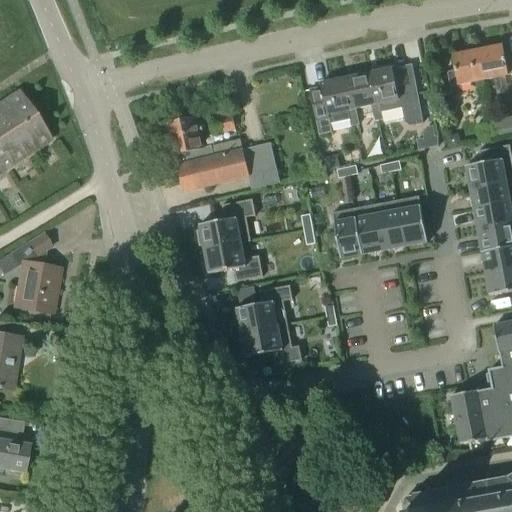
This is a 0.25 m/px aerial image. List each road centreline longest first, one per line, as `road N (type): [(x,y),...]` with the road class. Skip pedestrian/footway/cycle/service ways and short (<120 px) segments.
road 1 (residential): [(80,93),(486,0)]
road 2 (residential): [(429,159),(455,347),(250,389)]
road 3 (tertiary): [(80,93),(130,254),(139,344)]
road 4 (tertiary): [(128,511),(139,344)]
road 5 (residential): [(277,511),(232,398)]
